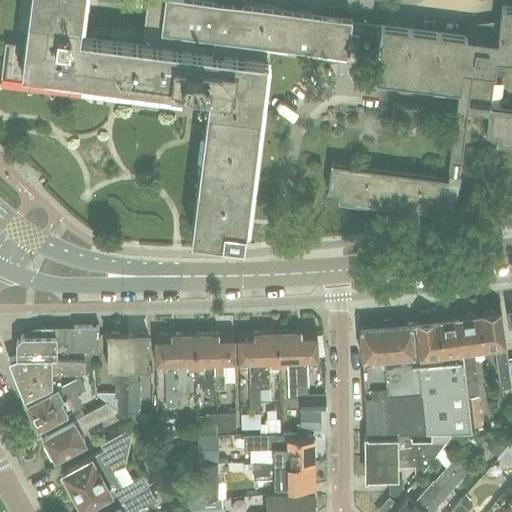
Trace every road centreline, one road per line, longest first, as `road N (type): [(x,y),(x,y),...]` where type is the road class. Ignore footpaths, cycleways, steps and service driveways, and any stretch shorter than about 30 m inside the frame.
road 1 (residential): [(345,511),(339,268)]
road 2 (unknown): [(297,270),(307,90),(318,78),(361,72)]
road 3 (secondary): [(0,266),(99,286),(182,276)]
road 4 (secondary): [(339,268),(511,248)]
road 5 (secondary): [(182,276),(111,266),(28,235)]
road 6 (secondary): [(182,276),(339,268)]
